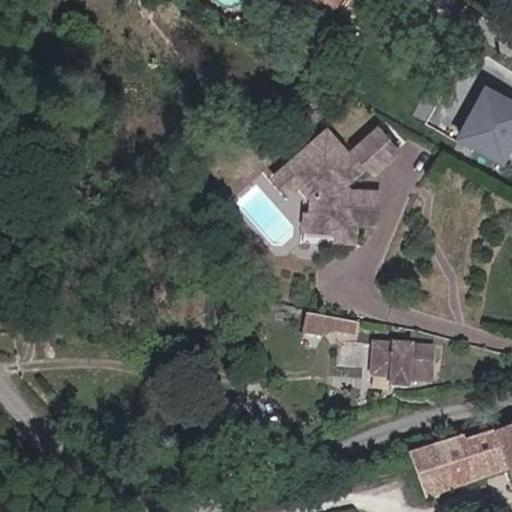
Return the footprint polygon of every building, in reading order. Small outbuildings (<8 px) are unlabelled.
[(316,0),(331,9),(336,1),(335,0),(316,0)] [(511,90),(494,80),(464,128),(507,153),(511,144),(511,90)] [(353,184),(351,176),(373,156),(380,164),(404,142),(384,120),(355,146),(333,122),(281,169),(295,185),(306,175),(319,190),(318,207),(344,209),(343,221),(343,232),(361,233),(362,213),(383,214),(384,184),(363,189),(353,184)] [(343,221),(344,209),(318,207),(313,207),(312,220),(343,221)] [(352,326),(354,315),(306,306),(303,323),(321,327),(330,321),(352,326)] [(392,368),(393,336),(376,335),(375,367),(392,368)] [(392,368),(392,375),(410,376),(410,368),(431,369),(433,338),(393,336),(392,368)] [(495,420),(459,430),(472,469),(506,456),(497,428),(495,420)] [(511,423),(497,428),(506,456),(511,476),(511,423)] [(451,477),(472,469),(459,430),(436,436),(451,477)] [(423,487),(451,477),(436,436),(407,444),(423,487)]
